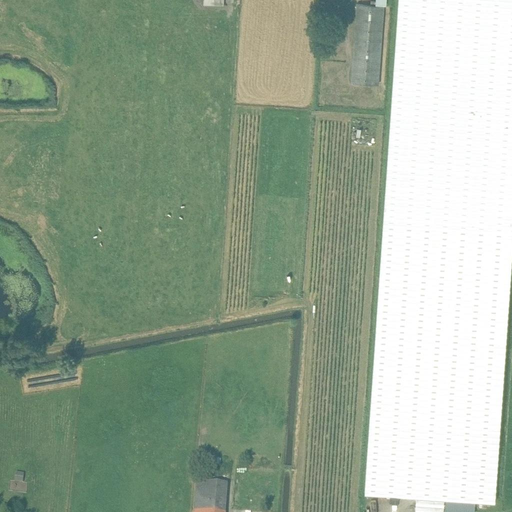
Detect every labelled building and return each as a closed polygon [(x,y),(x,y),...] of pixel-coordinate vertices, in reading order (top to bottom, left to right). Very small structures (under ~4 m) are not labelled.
[(416,497),(445,499),(475,501),(494,503),(511,237),(511,0),(398,0),(383,225),(365,494),(416,497)] [(378,85),(383,6),(357,4),(351,83),(378,85)] [(221,511),(222,500),(219,500),(221,483),(199,482),(198,497),(196,511),(221,511)] [(444,511),(445,499),(416,497),(415,511),(437,511),(444,511)] [(474,511),(475,501),(445,499),(444,511),(474,511)]
